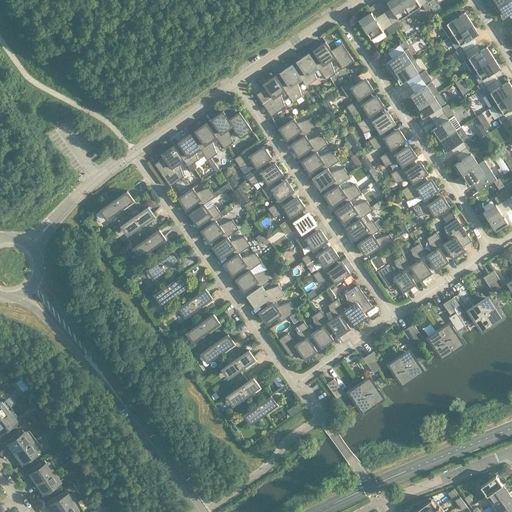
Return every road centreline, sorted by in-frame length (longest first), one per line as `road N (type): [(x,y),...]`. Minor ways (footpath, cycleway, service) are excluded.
road 1 (residential): [(234,84),(393,319)]
road 2 (residential): [(132,154),(296,383)]
road 3 (residential): [(491,252),(336,17)]
road 4 (secondary): [(200,511),(100,372)]
road 5 (residential): [(390,511),(397,497),(511,452)]
road 6 (residential): [(132,154),(234,84)]
road 7 (residential): [(234,84),(336,17)]
